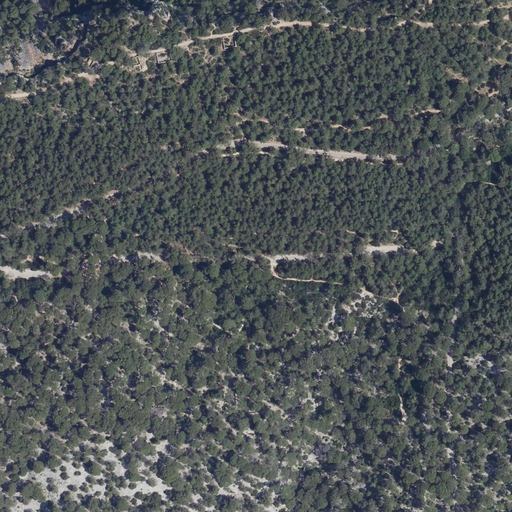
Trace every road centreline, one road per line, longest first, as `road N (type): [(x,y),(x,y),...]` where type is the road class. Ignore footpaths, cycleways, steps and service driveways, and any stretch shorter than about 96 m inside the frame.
road 1 (unclassified): [(459,511),(448,395),(465,257),(458,237),(366,253),(0,270)]
road 2 (unclassified): [(0,241),(223,145),(387,157),(426,152),(511,111)]
road 3 (track): [(265,273),(366,290),(399,304),(403,410),(424,468),(421,511)]
road 4 (track): [(144,268),(265,273)]
